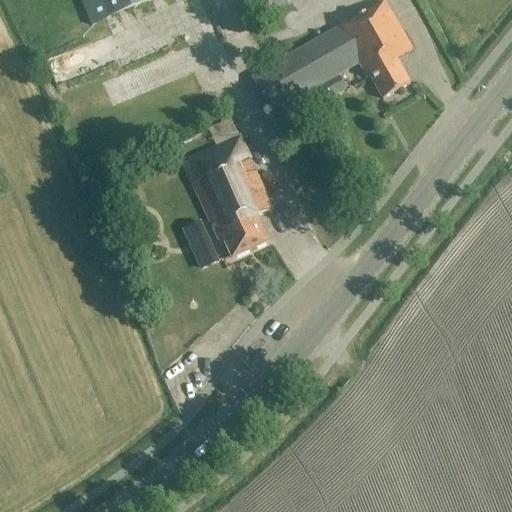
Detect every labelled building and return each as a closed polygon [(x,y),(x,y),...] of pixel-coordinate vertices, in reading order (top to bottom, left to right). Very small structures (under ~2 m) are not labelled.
[(82,0),(93,27),(158,0),(82,0)] [(252,0),(228,0),(248,47),(269,38),(252,0)] [(413,53),(385,3),(253,81),(274,117),(274,116),(287,139),(303,129),(290,107),(328,84),(334,95),(343,89),(337,78),(361,64),(383,101),(410,86),(397,62),(413,53)] [(232,260),(269,243),(257,218),(274,210),(240,134),(180,161),(220,247),(225,245),(232,260)] [(278,186),(286,183),(276,150),(268,153),(278,186)] [(140,222),(125,189),(109,197),(115,210),(117,209),(126,228),(140,222)]
